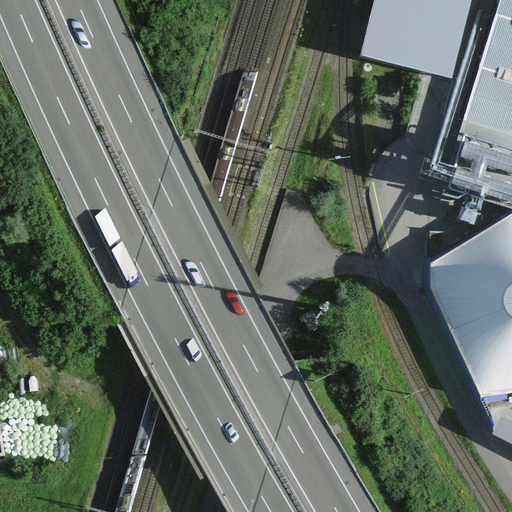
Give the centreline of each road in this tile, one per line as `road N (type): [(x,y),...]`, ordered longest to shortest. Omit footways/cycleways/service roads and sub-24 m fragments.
road 1 (unclassified): [(208,511),(276,291),(292,273),(338,261),(372,267),(407,295),(511,489)]
road 2 (motorway): [(337,511),(159,188),(75,0)]
road 3 (motorway): [(18,0),(192,367),(275,511)]
road 4 (motorway): [(0,26),(126,298),(244,511)]
